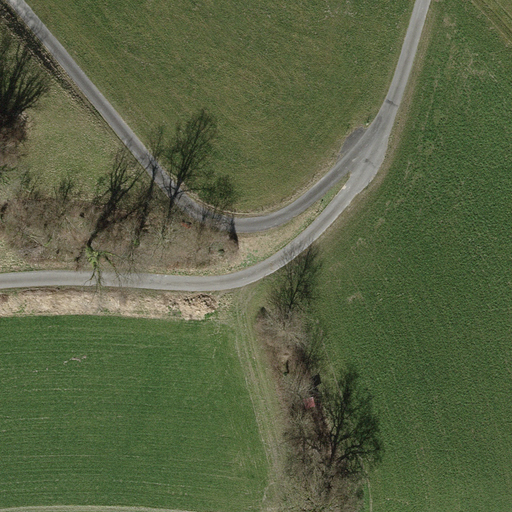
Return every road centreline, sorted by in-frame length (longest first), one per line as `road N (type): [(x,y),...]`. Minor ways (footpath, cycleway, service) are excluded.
road 1 (track): [(13,0),(182,200),(220,222),(254,227),(297,210),(377,140)]
road 2 (track): [(0,286),(256,275),(311,236),(358,183),(377,140)]
road 3 (track): [(377,140),(424,0)]
